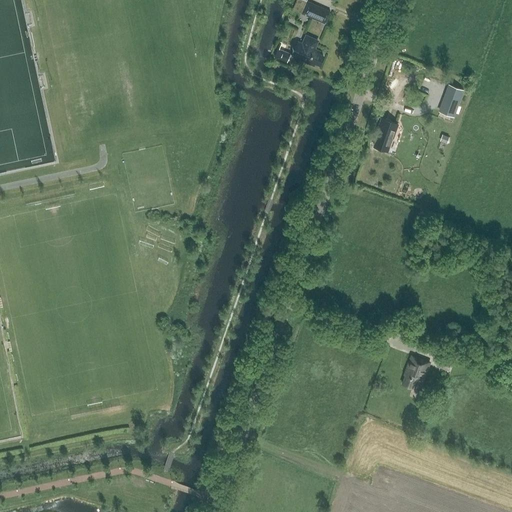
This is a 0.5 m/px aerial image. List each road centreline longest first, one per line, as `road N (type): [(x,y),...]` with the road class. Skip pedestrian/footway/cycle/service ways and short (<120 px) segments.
road 1 (unclassified): [(215,511),(392,0)]
road 2 (track): [(287,303),(433,357)]
